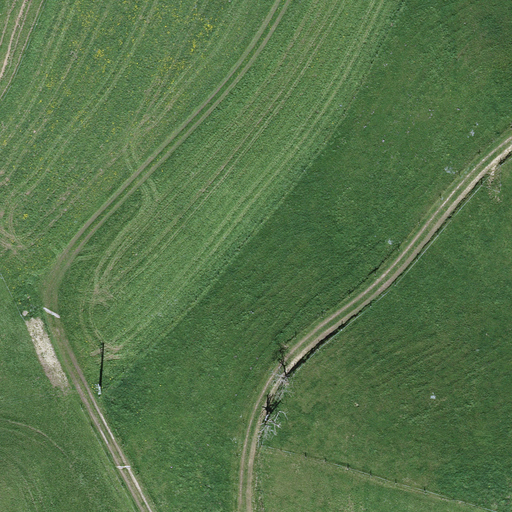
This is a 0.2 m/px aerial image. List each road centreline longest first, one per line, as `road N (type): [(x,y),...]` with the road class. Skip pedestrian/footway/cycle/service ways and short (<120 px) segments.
road 1 (track): [(285,0),(226,86),(53,278),(52,323),(151,511)]
road 2 (track): [(252,511),(252,444),(287,371),(389,282),(511,148)]
